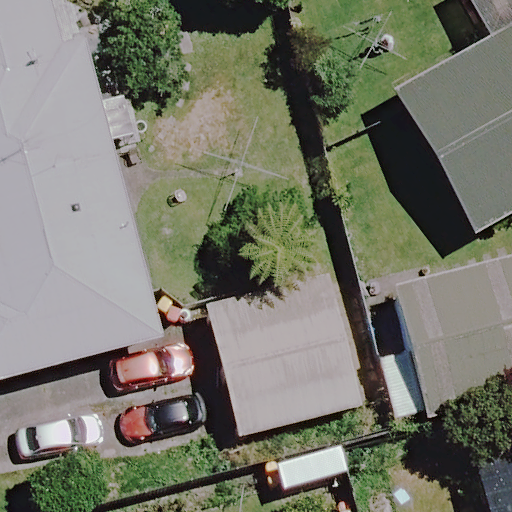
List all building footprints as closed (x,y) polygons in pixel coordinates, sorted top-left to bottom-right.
[(41,0),(0,0),(0,387),(157,347),(77,45),(55,51),(41,0)] [(511,0),(458,0),(483,44),(511,27),(511,0)] [(511,27),(483,44),(386,99),(468,243),(511,217),(511,27)] [(511,263),(388,296),(421,426),(511,402),(511,263)] [(322,282),(200,314),(211,358),(234,445),(356,413),(322,282)]
